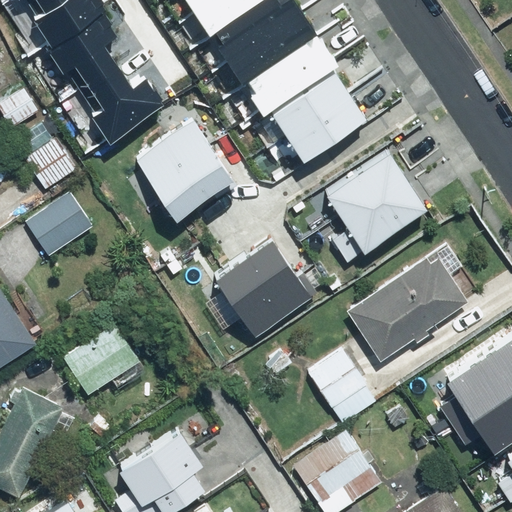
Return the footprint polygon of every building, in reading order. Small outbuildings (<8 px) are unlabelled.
[(44,0),(34,7),(51,32),(99,0),(44,0)] [(74,52),(88,74),(116,56),(101,34),(118,23),(102,0),(99,0),(51,32),(47,35),(64,59),(74,52)] [(192,0),(208,24),(246,0),(192,0)] [(246,0),(208,24),(225,50),(304,1),(303,0),(246,0)] [(225,50),(241,77),(321,27),(304,1),(225,50)] [(237,80),(254,106),(338,53),(321,27),(237,80)] [(91,104),(108,130),(165,93),(147,66),(130,78),(116,56),(88,74),(103,96),(91,104)] [(271,102),(284,123),(349,82),(336,61),(271,102)] [(41,102),(26,82),(0,101),(0,106),(12,123),(41,102)] [(364,106),(349,82),(284,123),(299,147),(364,106)] [(27,130),(40,148),(24,159),(45,187),(78,163),(57,135),(68,127),(55,110),(27,130)] [(196,112),(135,151),(177,214),(237,174),(196,112)] [(389,141),(327,182),(347,211),(408,170),(389,141)] [(425,194),(408,170),(347,211),(364,236),(425,194)] [(94,223),(70,189),(26,220),(50,254),(94,223)] [(272,228),(214,268),(252,325),(311,285),(272,228)] [(377,353),(413,330),(417,337),(430,329),(425,322),(468,294),(440,253),(431,259),(426,252),(345,305),(377,353)] [(0,281),(0,360),(36,337),(0,281)] [(149,367),(115,318),(64,354),(90,392),(110,378),(118,389),(149,367)] [(511,321),(445,367),(454,379),(439,389),(453,411),(468,401),(511,371),(511,321)] [(380,396),(343,341),(306,367),(343,421),(380,396)] [(511,424),(511,371),(468,401),(453,411),(467,431),(482,421),(493,437),(511,424)] [(63,439),(77,414),(22,384),(0,425),(0,486),(19,497),(52,434),(63,439)] [(114,490),(129,511),(148,511),(202,475),(191,460),(202,453),(178,419),(120,460),(132,478),(114,490)] [(349,421),(295,458),(329,509),(383,473),(349,421)] [(511,455),(493,468),(508,490),(511,486),(511,437),(505,443),(511,453),(511,455)] [(469,511),(444,475),(389,511),(469,511)] [(88,511),(87,510),(84,511),(80,511),(67,490),(32,511),(88,511)] [(241,511),(232,498),(211,511),(241,511)]
